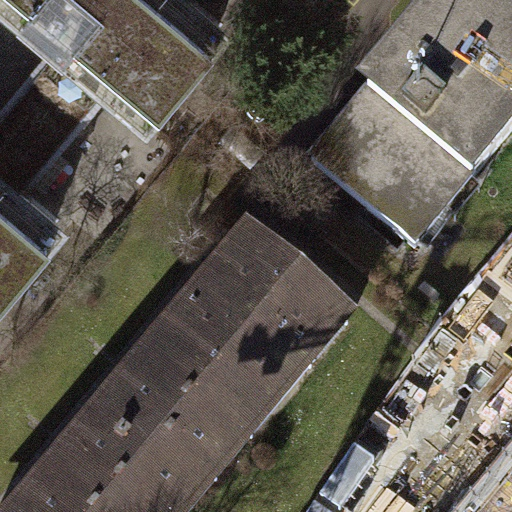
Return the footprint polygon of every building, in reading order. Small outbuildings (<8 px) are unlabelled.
[(224,24),(195,0),(94,0),(61,41),(110,82),(149,113),(224,24)] [(511,0),(446,0),(312,160),(415,246),(511,130),(511,0)] [(61,41),(0,114),(0,170),(21,188),(110,82),(61,41)] [(0,286),(57,219),(21,188),(0,170),(0,286)] [(247,239),(150,356),(242,432),(340,315),(247,239)] [(150,356),(57,468),(110,511),(175,511),(242,432),(150,356)] [(110,511),(57,468),(20,511),(110,511)] [(466,511),(447,495),(431,511),(466,511)]
